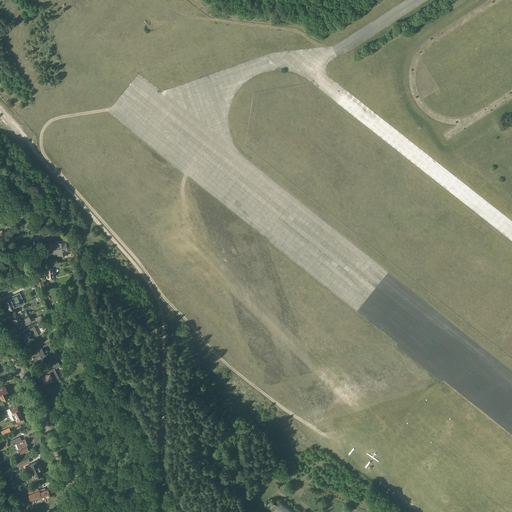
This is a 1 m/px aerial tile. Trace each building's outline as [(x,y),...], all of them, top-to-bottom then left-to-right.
[(12,229),(14,235),(31,227),(29,222),(12,229)] [(56,243),(51,244),(52,253),(57,253),(57,255),(67,254),(65,241),(56,242),(56,243)] [(53,271),(53,268),(46,269),(42,269),(42,273),(46,272),(47,277),(54,276),(53,273),(55,272),(55,271),(53,271)] [(0,292),(1,292),(2,292),(2,291),(3,291),(5,294),(12,290),(9,283),(4,285),(3,285),(0,286),(0,285),(0,292)] [(29,304),(41,298),(37,290),(35,291),(38,296),(28,301),(29,304)] [(4,302),(6,306),(18,300),(17,297),(14,299),(13,297),(4,302)] [(18,300),(6,306),(8,310),(18,305),(19,306),(25,304),(22,298),(18,300)] [(41,298),(29,304),(31,308),(38,305),(36,303),(40,301),(40,300),(42,299),(41,298)] [(29,316),(26,310),(21,312),(22,314),(13,319),(15,323),(29,316)] [(15,323),(16,327),(20,325),(21,327),(31,322),(29,316),(15,323)] [(40,328),(45,325),(43,320),(37,322),(40,328)] [(31,334),(30,332),(22,336),(25,342),(25,341),(27,345),(31,343),(30,340),(33,338),(35,337),(33,333),(31,334)] [(34,360),(45,356),(41,347),(37,349),(38,350),(31,353),(34,360)] [(55,371),(54,369),(50,371),(50,370),(47,371),(48,374),(42,377),(45,384),(54,380),(53,378),(58,376),(57,374),(57,373),(56,372),(55,371)] [(0,396),(2,400),(8,396),(7,393),(8,393),(7,391),(7,390),(6,389),(5,388),(5,386),(0,388),(0,396)] [(18,421),(23,419),(19,411),(20,411),(17,405),(6,410),(11,421),(16,419),(18,421)] [(16,444),(19,449),(18,449),(21,454),(22,453),(23,454),(24,453),(24,452),(28,450),(26,446),(28,445),(25,439),(21,441),(19,437),(10,441),(13,446),(16,444)] [(28,458),(18,463),(20,467),(30,462),(28,458)] [(38,461),(30,465),(35,475),(32,476),(34,481),(41,478),(40,475),(43,474),(43,473),(42,470),(38,461)] [(32,488),(28,490),(31,499),(41,496),(42,498),(47,497),(47,498),(51,496),(48,489),(46,490),(45,489),(39,491),(37,486),(33,488),(32,488)] [(270,507),(272,511),(271,511),(299,511),(297,510),(282,498),(277,505),(273,503),(270,507)]
